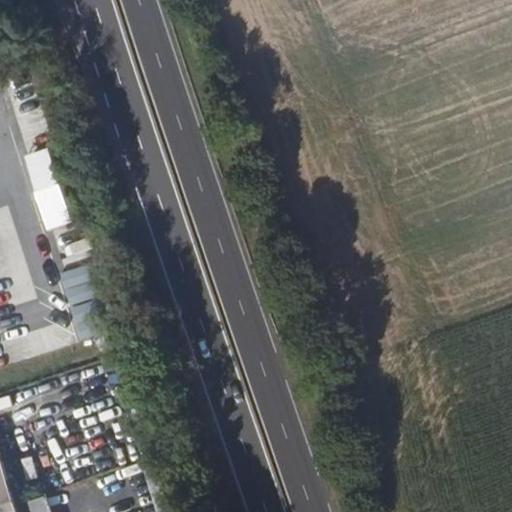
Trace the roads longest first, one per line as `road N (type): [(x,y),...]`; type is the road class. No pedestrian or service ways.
road 1 (trunk): [(316,511),(135,0)]
road 2 (trunk): [(85,0),(263,511)]
